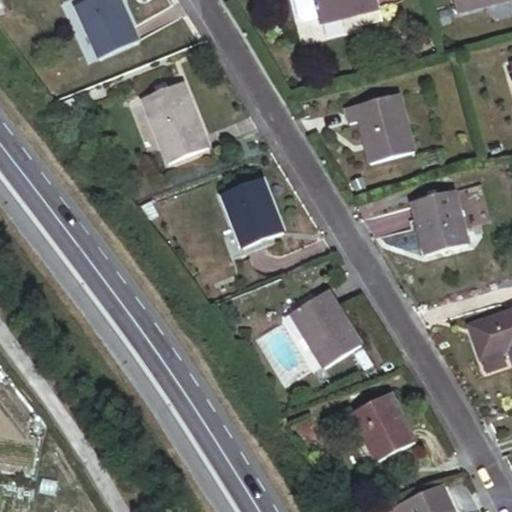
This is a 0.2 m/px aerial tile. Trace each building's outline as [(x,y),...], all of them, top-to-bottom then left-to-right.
[(119,0),(92,0),(76,7),(98,59),(138,42),(119,0)] [(379,11),(376,0),(294,0),(299,19),(305,23),(318,20),(319,26),(379,11)] [(453,0),(457,13),(510,0),(453,0)] [(157,94),(142,100),(167,166),(208,150),(182,84),(168,90),(165,84),(154,88),(157,94)] [(413,154),(399,97),(345,110),(349,127),(362,124),(369,149),(366,150),(370,165),(413,154)] [(74,101),(62,107),(67,119),(79,113),(74,101)] [(262,181),(221,197),(243,251),(283,236),(262,181)] [(468,247),(455,194),(437,198),(436,192),(427,194),(428,200),(412,204),(426,257),(468,247)] [(151,206),(141,211),(148,224),(158,218),(151,206)] [(327,292),(290,315),(324,370),(362,347),(327,292)] [(511,313),(470,328),(487,377),(510,369),(504,354),(508,352),(511,362),(511,313)] [(390,396),(351,417),(376,465),(415,445),(390,396)] [(454,511),(444,487),(403,507),(405,511),(454,511)]
